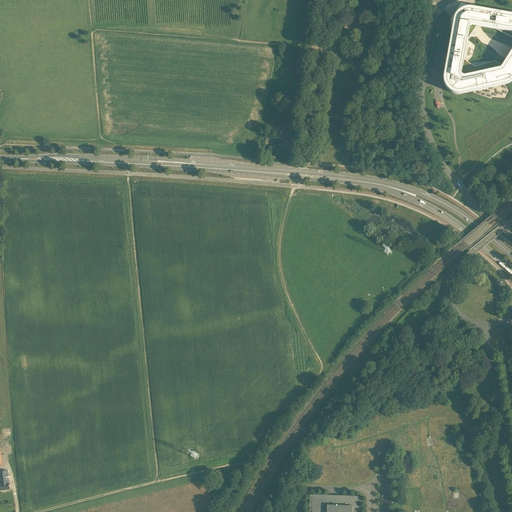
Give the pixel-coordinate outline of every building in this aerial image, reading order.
[(464,13),(461,14),(459,16),(457,19),(456,21),(455,24),(447,81),(447,83),(447,86),(447,88),(449,91),(451,94),(454,96),(456,97),(459,98),(462,98),(466,98),(511,86),(511,17),(472,12),(469,11),(466,12),(464,13)] [(281,147),(284,147),(284,149),(288,150),(289,148),(292,149),(293,143),(292,143),(294,132),(284,131),(283,141),(282,141),(281,147)] [(0,471),(0,490),(9,489),(6,470),(0,471)] [(453,507),(462,503),(460,499),(462,498),(459,491),(448,495),(453,507)] [(310,494),(309,511),(359,511),(361,496),(310,494)]
